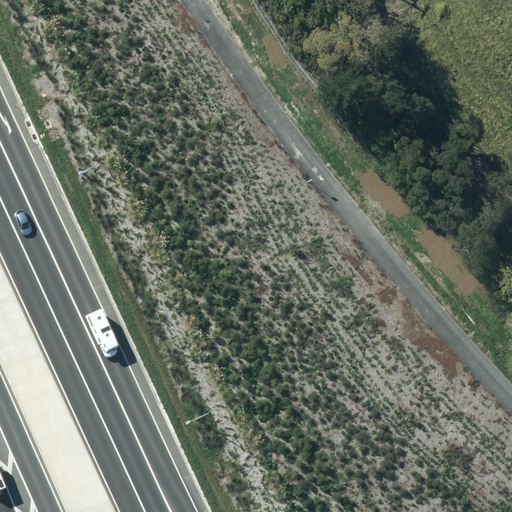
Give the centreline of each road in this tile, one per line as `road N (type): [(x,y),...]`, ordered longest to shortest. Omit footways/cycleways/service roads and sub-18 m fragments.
road 1 (trunk): [(0,176),(144,505)]
road 2 (trunk): [(49,511),(0,391)]
